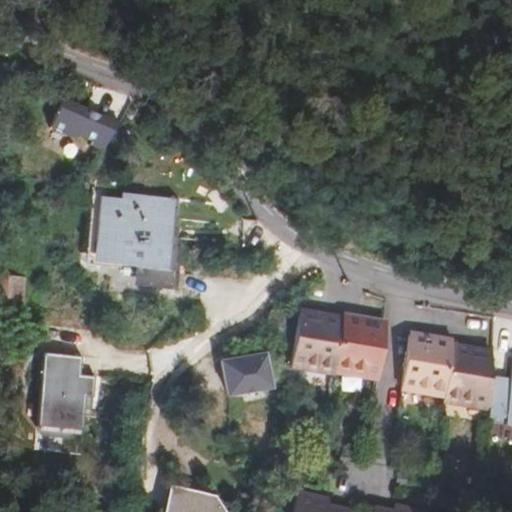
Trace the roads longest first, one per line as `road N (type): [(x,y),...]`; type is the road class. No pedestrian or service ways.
road 1 (residential): [(0,21),(152,99),(305,246),(360,274),(402,284)]
road 2 (residential): [(357,485),(402,284)]
